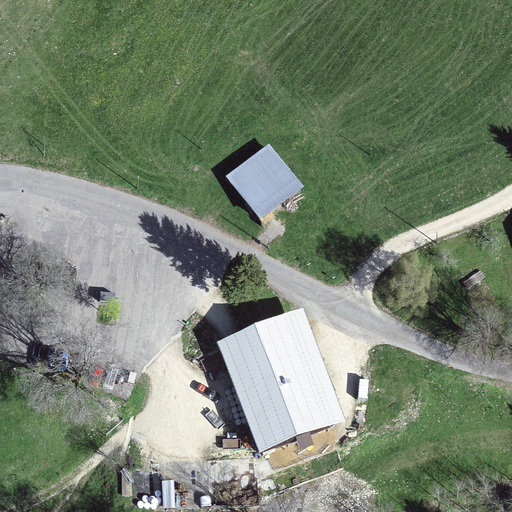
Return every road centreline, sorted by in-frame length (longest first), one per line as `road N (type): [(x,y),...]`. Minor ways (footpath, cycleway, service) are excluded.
road 1 (tertiary): [(511,369),(440,351),(228,243),(80,192),(0,179)]
road 2 (track): [(228,243),(143,412),(101,452)]
road 3 (track): [(511,196),(393,251),(342,298)]
